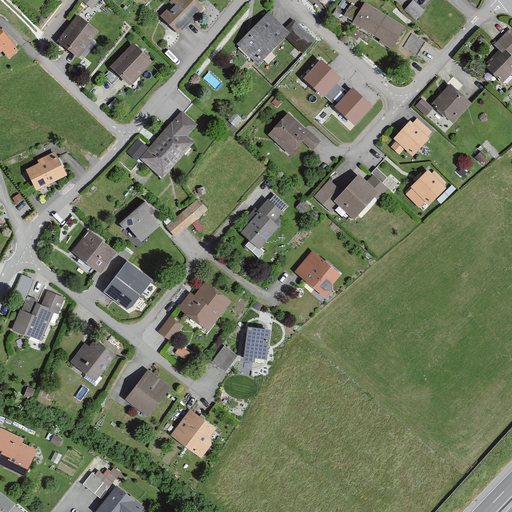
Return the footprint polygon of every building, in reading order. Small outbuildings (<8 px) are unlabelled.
[(98,0),(82,0),(81,2),(92,10),(98,0)] [(175,7),(169,13),(166,11),(159,18),(176,36),(202,10),(191,0),(172,0),(170,2),(175,7)] [(423,12),(412,3),(404,13),(415,22),(423,12)] [(327,8),(318,4),(315,11),(323,15),(327,8)] [(405,28),(362,5),(359,12),(349,7),(344,17),(353,23),(352,26),(380,41),(378,45),(392,52),(405,28)] [(289,36),(266,14),(236,46),(258,67),(289,36)] [(97,33),(76,17),(55,44),(77,60),(97,33)] [(0,54),(1,53),(7,60),(16,53),(10,46),(12,44),(1,31),(0,32),(0,54)] [(494,48),(501,55),(485,70),(501,86),(511,75),(511,37),(508,34),(494,48)] [(150,64),(131,46),(109,70),(129,88),(150,64)] [(340,80),(321,63),(305,81),(324,98),(340,80)] [(470,106),(449,88),(432,108),(454,126),(470,106)] [(371,108),(352,92),(336,110),(354,126),(371,108)] [(431,111),(420,102),(414,109),(425,118),(431,111)] [(195,127),(180,114),(139,161),(161,180),(193,143),(186,137),(195,127)] [(311,152),(319,143),(287,115),(268,138),(290,157),(302,144),(311,152)] [(412,126),(409,123),(393,141),(396,144),(390,150),(399,157),(404,152),(412,159),(429,141),(427,139),(431,134),(417,122),(412,126)] [(145,150),(136,142),(126,155),(136,162),(145,150)] [(54,154),(36,163),(38,166),(25,172),(35,192),(65,177),(54,154)] [(431,176),(426,172),(409,189),(411,191),(405,197),(418,209),(424,203),(428,207),(445,189),(443,187),(446,185),(433,173),(431,176)] [(357,177),(342,195),(328,183),(313,200),(331,215),(337,208),(354,222),(374,199),(377,202),(387,191),(372,177),(365,184),(357,177)] [(206,210),(197,199),(165,227),(175,238),(206,210)] [(281,214),(267,201),(254,214),(253,212),(244,222),(248,225),(239,234),(249,243),(244,247),(258,260),(265,253),(261,249),(279,230),(272,224),(281,214)] [(151,209),(145,203),(119,227),(125,233),(129,229),(141,243),(159,227),(146,213),(151,209)] [(115,254),(87,233),(71,255),(99,275),(115,254)] [(325,300),(333,290),(332,286),(341,275),(326,262),(324,264),(311,253),(294,273),(325,300)] [(127,264),(104,294),(129,314),(152,283),(127,264)] [(16,289),(28,293),(35,277),(23,272),(16,289)] [(193,297),(190,294),(178,309),(208,333),(231,303),(205,282),(193,297)] [(31,316),(19,311),(12,331),(42,342),(49,323),(52,324),(56,314),(58,315),(63,300),(44,293),(40,307),(34,305),(31,316)] [(182,327),(170,318),(158,333),(170,343),(182,327)] [(269,331),(247,328),(243,362),(253,363),(254,359),(266,360),(269,331)] [(89,348),(83,344),(69,363),(95,383),(115,357),(95,341),(89,348)] [(238,355),(224,345),(213,361),(226,371),(238,355)] [(189,354),(179,348),(174,356),(184,362),(189,354)] [(170,388),(146,371),(124,401),(147,418),(170,388)] [(221,433),(188,410),(169,437),(202,460),(221,433)] [(0,466),(24,477),(36,451),(22,444),(23,440),(0,430),(0,466)] [(93,478),(90,475),(81,486),(100,500),(115,479),(120,483),(124,478),(112,470),(106,478),(98,472),(93,478)] [(139,511),(142,508),(115,487),(95,511),(139,511)]
